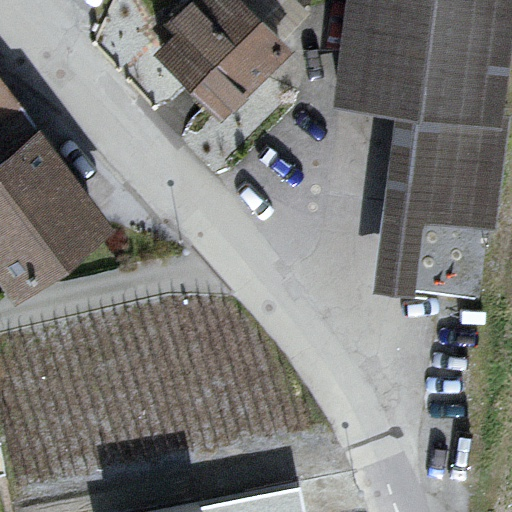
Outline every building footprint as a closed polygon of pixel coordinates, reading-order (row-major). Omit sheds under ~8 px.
[(305,0),(190,0),(167,24),(176,35),(159,47),(221,120),(317,11),(305,0)] [(507,0),(345,0),(335,89),(392,96),(370,280),(412,285),(421,209),(481,216),(507,0)] [(0,76),(0,160),(47,130),(0,76)] [(47,130),(0,160),(0,264),(24,297),(128,229),(47,130)] [(309,511),(302,461),(89,492),(91,511),(309,511)]
